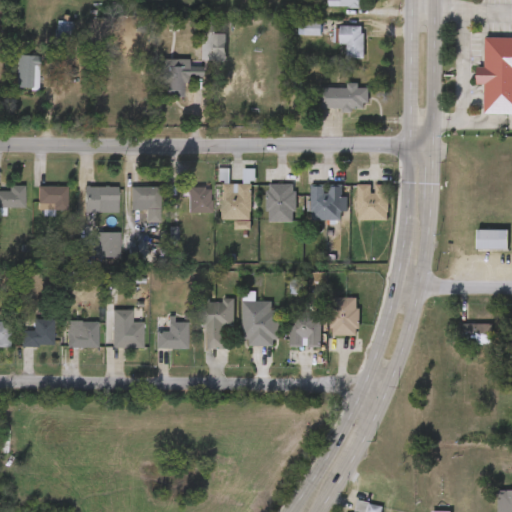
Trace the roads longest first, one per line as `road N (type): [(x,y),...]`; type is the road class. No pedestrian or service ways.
road 1 (tertiary): [(0,145),(431,150)]
road 2 (residential): [(0,383),(386,389)]
road 3 (secondary): [(318,511),(401,357),(417,307),(428,212)]
road 4 (secondary): [(397,291),(350,427),(296,511)]
road 5 (secondary): [(413,7),(407,242)]
road 6 (secondary): [(431,150),(435,0)]
